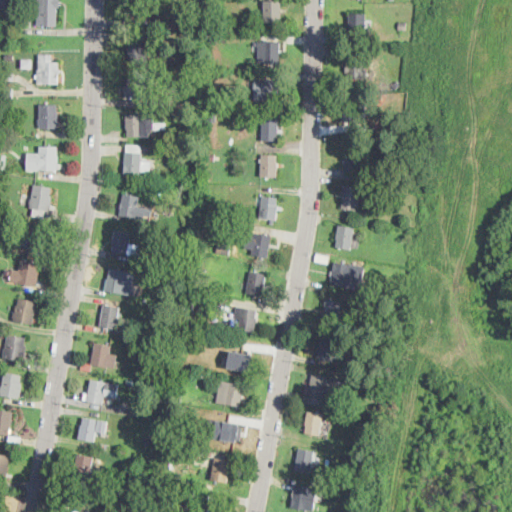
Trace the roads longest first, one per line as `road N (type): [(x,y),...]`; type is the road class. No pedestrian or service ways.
road 1 (residential): [(314,0),(306,240),(256,511)]
road 2 (residential): [(96,0),(85,232),(35,511)]
